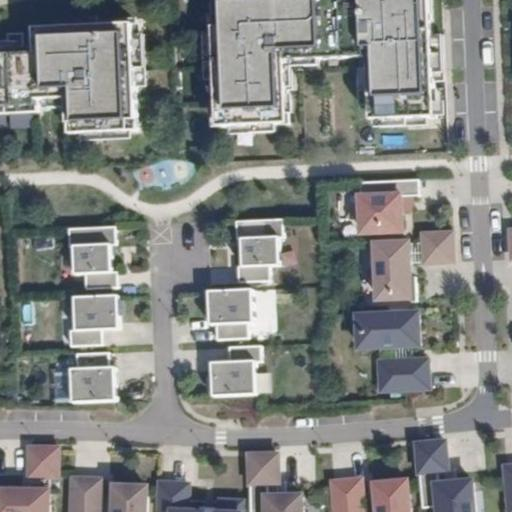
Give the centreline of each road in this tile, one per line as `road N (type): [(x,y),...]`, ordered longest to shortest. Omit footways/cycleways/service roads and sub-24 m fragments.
road 1 (residential): [(486,416),(471,0)]
road 2 (residential): [(167,432),(486,416)]
road 3 (residential): [(167,432),(174,257)]
road 4 (residential): [(0,430),(167,432)]
